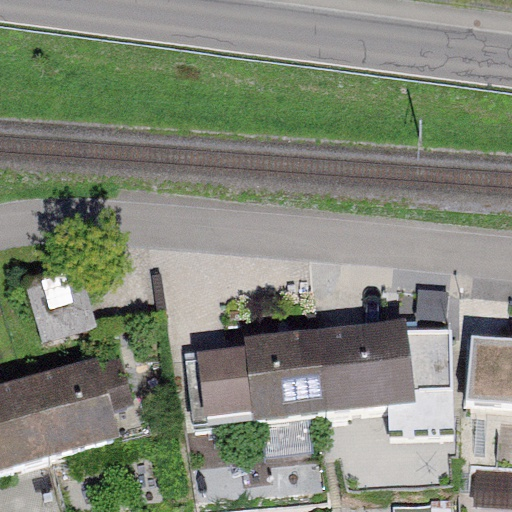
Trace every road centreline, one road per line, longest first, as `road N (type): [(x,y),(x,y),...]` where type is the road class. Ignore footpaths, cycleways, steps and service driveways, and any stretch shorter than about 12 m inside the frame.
road 1 (unclassified): [(0,229),(77,219),(511,258)]
road 2 (tertiary): [(67,0),(511,60)]
